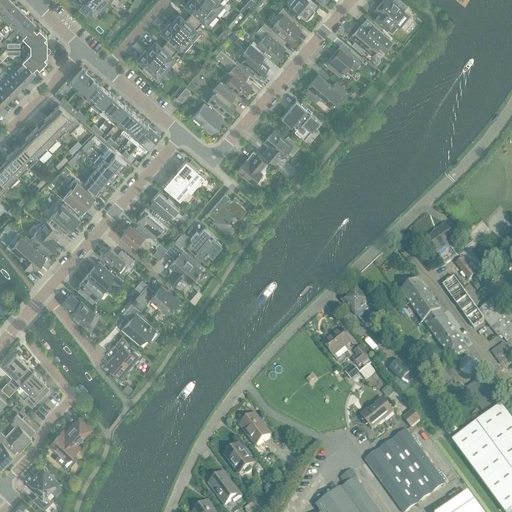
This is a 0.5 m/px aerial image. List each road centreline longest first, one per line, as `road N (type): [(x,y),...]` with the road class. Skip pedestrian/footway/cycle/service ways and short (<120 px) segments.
road 1 (residential): [(170,511),(205,435),(250,373),(451,178),(511,106)]
road 2 (residential): [(213,161),(352,0)]
road 3 (residential): [(2,485),(73,395),(14,326)]
road 4 (residential): [(102,227),(181,134)]
road 5 (residential): [(0,139),(81,48)]
